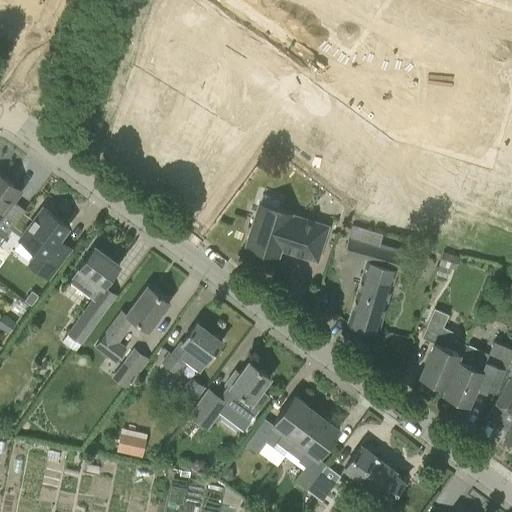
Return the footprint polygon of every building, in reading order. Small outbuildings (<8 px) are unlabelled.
[(180,0),(179,0),(147,45),(175,65),(208,20),(180,0)] [(0,175),(0,243),(12,228),(0,218),(21,191),(0,175)] [(279,249),(316,260),(326,226),(258,203),(244,245),(277,255),(279,249)] [(42,208),(19,238),(36,251),(26,264),(48,280),(72,248),(59,238),(67,227),(42,208)] [(396,271),(418,278),(424,256),(380,244),(383,235),(352,226),(343,256),(365,262),(361,276),(360,276),(352,308),(348,323),(376,331),(379,321),(378,321),(379,318),(388,286),(392,286),(396,271)] [(119,265),(94,246),(78,268),(69,281),(91,298),(66,333),(81,343),(116,295),(104,285),(119,265)] [(455,255),(443,251),(438,265),(451,269),(455,255)] [(168,302),(146,286),(126,314),(121,310),(104,331),(94,347),(115,362),(126,347),(118,341),(133,321),(147,331),(168,302)] [(31,291),(24,300),(31,305),(38,296),(31,291)] [(460,354),(458,354),(445,348),(452,331),(442,327),(448,314),(434,308),(421,337),(434,343),(419,377),(445,388),(443,393),(460,354)] [(196,322),(182,340),(180,339),(163,363),(175,372),(184,360),(199,371),(221,341),(196,322)] [(458,354),(460,354),(443,393),(469,404),(476,387),(486,391),(487,388),(495,392),(511,352),(511,348),(508,347),(494,341),(488,354),(463,343),(458,354)] [(149,359),(133,348),(116,370),(110,377),(127,389),(149,359)] [(269,377),(248,362),(240,373),(235,368),(224,383),(227,385),(220,396),(208,387),(187,414),(207,429),(225,404),(229,407),(235,399),(255,415),(269,394),(261,388),(269,377)] [(511,410),(511,372),(494,401),(495,402),(511,412),(511,410)] [(176,396),(190,406),(205,386),(190,376),(176,396)] [(276,441),(287,450),(315,412),(293,396),(273,424),(264,418),(245,443),(257,452),(265,442),(272,447),(276,441)] [(511,410),(511,412),(495,402),(487,414),(510,429),(504,438),(511,443),(511,410)] [(338,429),(315,412),(287,450),(299,459),(297,461),(305,466),(294,480),(306,489),(310,483),(325,463),(317,458),(338,429)] [(129,453),(141,456),(145,439),(133,437),(129,453)] [(357,480),(359,478),(388,501),(402,482),(392,475),(394,472),(361,446),(343,469),(357,480)] [(325,463),(310,483),(324,494),(339,474),(325,463)]
